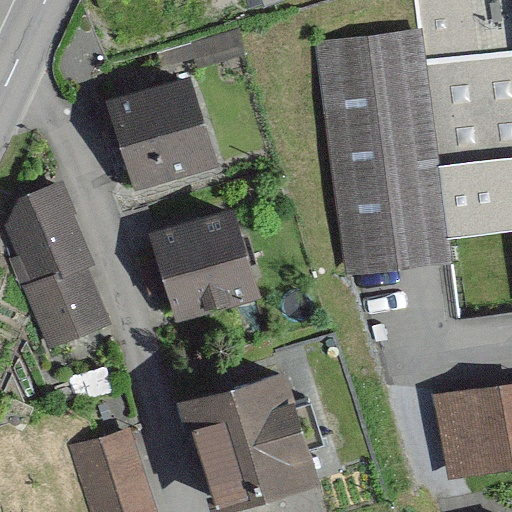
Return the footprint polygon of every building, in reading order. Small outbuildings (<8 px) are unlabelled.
[(267,0),(273,15),(317,0),(267,0)] [(511,0),(408,0),(412,40),(312,51),(338,281),(454,268),(445,180),(511,172),(511,0)] [(218,75),(117,106),(145,195),(245,164),(218,75)] [(83,177),(29,199),(17,225),(39,279),(26,284),(57,360),(133,330),(109,271),(119,267),(83,177)] [(240,213),(155,237),(179,321),(264,297),(240,213)] [(288,377),(182,410),(214,511),(248,511),(324,488),(288,377)] [(511,380),(440,392),(454,482),(511,472),(511,380)] [(162,511),(139,431),(75,450),(92,511),(162,511)]
